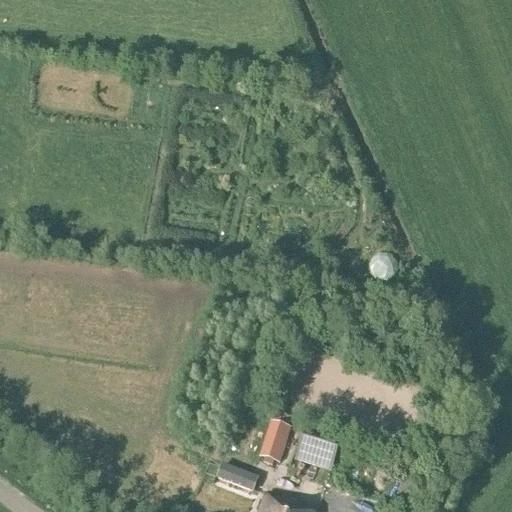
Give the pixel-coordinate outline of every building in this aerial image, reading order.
[(392,272),(389,258),(370,262),(373,277),(392,272)] [(280,466),(292,430),(271,424),(259,459),(280,466)] [(341,446),(304,435),(296,462),(332,473),(341,446)] [(260,479),(223,466),(216,483),(253,496),(260,479)] [(424,486),(405,477),(394,500),(413,509),(424,486)] [(305,511),(296,509),(297,507),(283,502),(266,497),(261,511),(305,511)]
